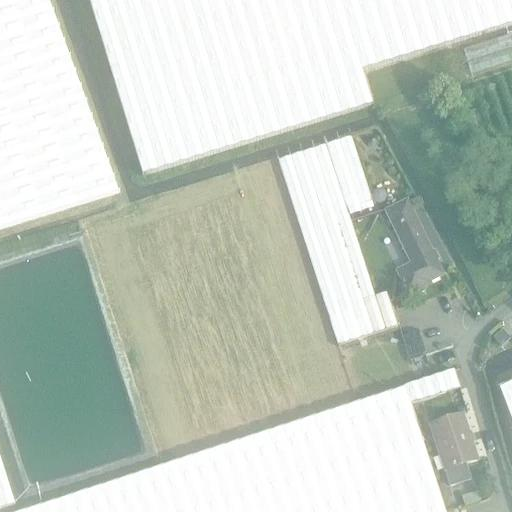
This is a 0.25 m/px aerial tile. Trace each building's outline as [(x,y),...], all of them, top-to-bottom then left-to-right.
[(0,0),(0,229),(118,193),(47,0),(0,0)] [(511,0),(87,0),(143,177),(374,107),(363,73),(511,26),(511,0)] [(511,36),(463,52),(471,77),(511,63),(511,36)] [(351,139),(279,162),(279,163),(338,346),(396,328),(396,327),(397,327),(390,305),(388,298),(386,293),(375,297),(347,212),(360,208),(361,213),(373,209),(351,139)] [(427,284),(441,277),(406,204),(386,213),(412,267),(397,274),(407,296),(412,294),(413,296),(418,297),(423,295),(425,290),(424,288),(428,286),(427,284)] [(493,336),(502,348),(511,340),(503,328),(493,336)] [(421,379),(456,368),(451,352),(417,364),(421,379)] [(453,371),(405,387),(411,406),(459,390),(453,371)] [(511,386),(499,391),(511,424),(511,386)] [(443,511),(404,391),(27,511),(443,511)] [(477,461),(462,416),(430,426),(445,472),(477,461)] [(0,508),(14,504),(0,460),(0,508)] [(477,492),(461,498),(464,507),(480,502),(477,492)]
